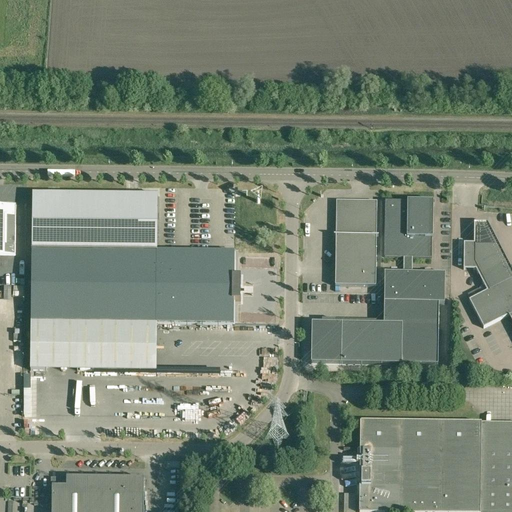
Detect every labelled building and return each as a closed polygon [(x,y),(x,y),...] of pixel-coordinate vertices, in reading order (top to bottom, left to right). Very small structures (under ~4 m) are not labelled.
[(235,326),(235,318),(236,262),(236,255),(235,255),(225,254),(211,254),(190,254),(177,254),(167,253),(155,253),(156,195),(34,193),(33,251),(33,266),(31,323),(235,326)] [(335,287),(375,288),(377,202),(336,202),(335,287)] [(439,304),(444,304),(445,274),(411,273),(412,258),(431,258),(431,218),(409,217),(410,202),(384,202),(384,258),(403,258),(403,274),(384,273),(384,304),(439,304)] [(0,255),(15,256),(16,206),(0,205),(0,255)] [(509,314),(511,318),(511,272),(486,224),(473,224),(473,244),(462,244),(462,269),(474,270),(485,291),(468,300),(482,328),(509,314)] [(342,366),(439,366),(439,304),(384,304),(384,325),(334,325),(334,326),(322,326),(322,325),(312,325),(312,366),(342,366)] [(16,386),(24,386),(24,357),(16,357),(16,386)] [(176,415),(185,415),(185,404),(175,404),(176,415)] [(511,511),(511,424),(360,422),(358,511),(511,511)] [(55,511),(146,511),(147,480),(70,479),(70,488),(55,488),(55,511)] [(343,511),(355,511),(356,495),(344,495),(343,511)]
